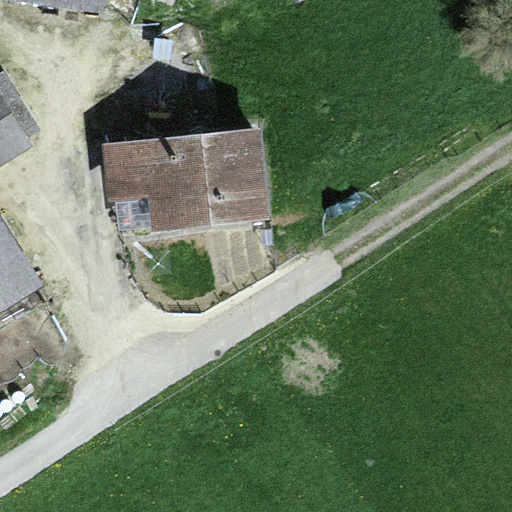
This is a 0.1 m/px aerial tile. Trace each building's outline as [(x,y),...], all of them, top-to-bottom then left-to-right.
[(21,0),(104,11),(105,0),(21,0)] [(152,54),(172,56),(174,36),(154,34),(152,54)] [(0,306),(45,278),(0,206),(0,162),(33,141),(0,88),(0,306)] [(150,222),(150,223),(271,211),(261,120),(102,137),(108,193),(113,193),(116,225),(150,222)] [(257,243),(272,242),(272,227),(257,227),(257,243)] [(336,369),(348,354),(320,332),(308,346),(336,369)]
